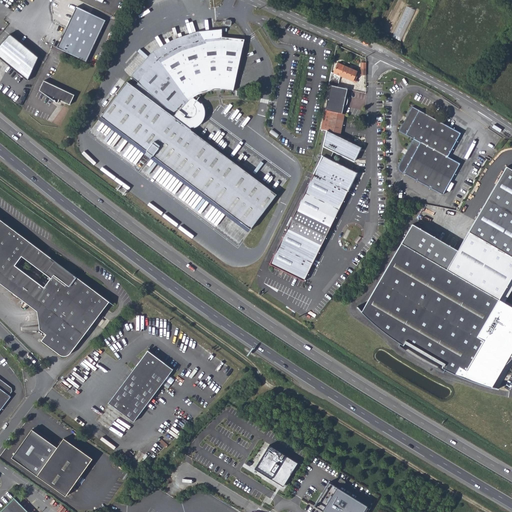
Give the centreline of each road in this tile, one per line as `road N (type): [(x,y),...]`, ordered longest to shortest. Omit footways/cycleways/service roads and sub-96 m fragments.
road 1 (trunk): [(0,149),(255,343),(511,503)]
road 2 (trunk): [(511,476),(231,299),(0,122)]
road 3 (tertiary): [(258,0),(424,77),(511,129)]
road 4 (unknown): [(481,109),(457,186),(436,199),(394,169),(397,114),(407,91)]
road 5 (residential): [(0,332),(41,382),(0,441)]
